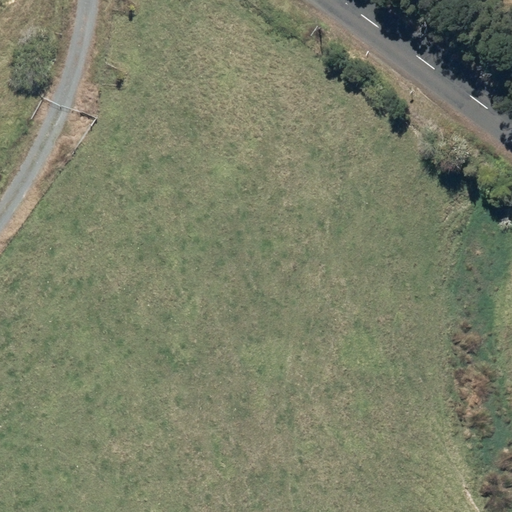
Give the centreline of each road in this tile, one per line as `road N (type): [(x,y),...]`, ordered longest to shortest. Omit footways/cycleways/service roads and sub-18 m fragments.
road 1 (track): [(0,201),(45,131),(79,51),(84,0)]
road 2 (tertiary): [(347,0),(511,121)]
